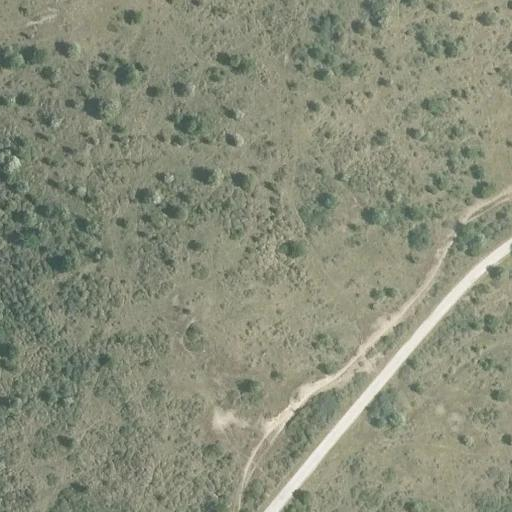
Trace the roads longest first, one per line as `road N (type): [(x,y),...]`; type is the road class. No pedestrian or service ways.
road 1 (unknown): [(240,511),(250,477),(294,418),(411,317),(473,211),(511,195)]
road 2 (track): [(511,249),(452,300),(272,511)]
